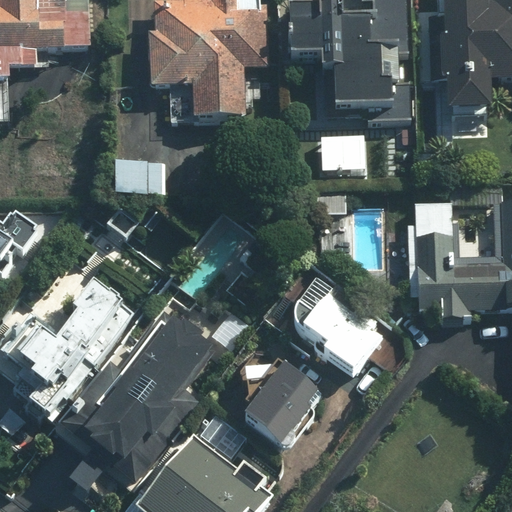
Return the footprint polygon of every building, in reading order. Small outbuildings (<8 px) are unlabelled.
[(92,0),(0,0),(0,81),(13,81),(13,72),(46,71),(45,51),(95,49),(92,0)] [(263,0),(257,0),(246,1),(245,0),(175,0),(176,5),(158,6),(159,35),(152,36),(154,89),(198,86),(200,122),(250,119),(248,72),(267,71),(263,0)] [(366,0),(368,20),(349,21),(349,7),(294,9),(297,61),(328,59),(329,72),(339,72),(341,110),(401,108),(399,60),(413,60),(409,0),(366,0)] [(511,0),(496,0),(498,18),(494,18),(492,0),(442,0),(444,21),(432,21),(435,89),(447,88),(449,117),(499,114),(497,86),(511,84),(511,0)] [(369,141),(322,142),(322,174),(370,173),(369,141)] [(165,167),(120,166),(120,204),(165,205),(165,167)] [(511,204),(505,205),(504,188),(453,190),(453,204),(418,205),(420,264),(411,265),(413,317),(446,316),(446,325),(474,324),(473,314),(511,312),(511,204)] [(351,199),(319,199),(319,218),(351,218),(351,199)] [(40,231),(19,217),(8,230),(2,225),(0,224),(0,280),(18,255),(21,257),(40,231)] [(32,376),(65,402),(136,315),(99,286),(78,312),(83,316),(62,342),(39,323),(13,355),(35,372),(32,376)] [(388,339),(332,300),(304,339),(360,378),(388,339)] [(132,470),(155,439),(159,442),(179,416),(175,413),(219,353),(167,315),(125,373),(115,366),(76,421),(85,427),(81,433),(132,470)] [(327,398),(289,371),(249,426),(286,453),(327,398)] [(266,511),(275,500),(195,442),(143,511),(266,511)]
